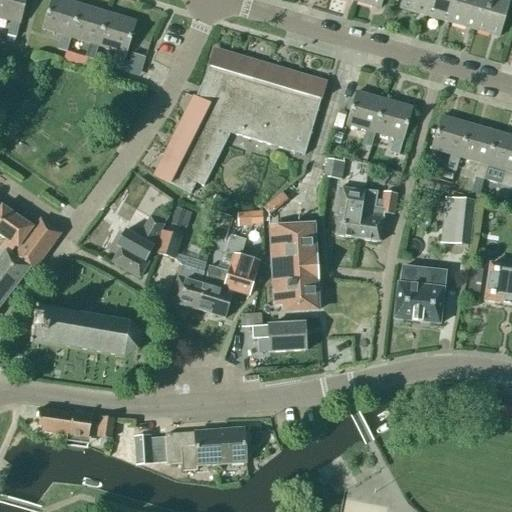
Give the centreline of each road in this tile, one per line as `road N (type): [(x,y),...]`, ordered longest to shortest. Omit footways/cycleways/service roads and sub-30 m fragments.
road 1 (tertiary): [(511,372),(418,368),(278,397),(170,408),(0,390)]
road 2 (residential): [(50,258),(178,78),(211,0)]
road 3 (residential): [(225,0),(511,84)]
